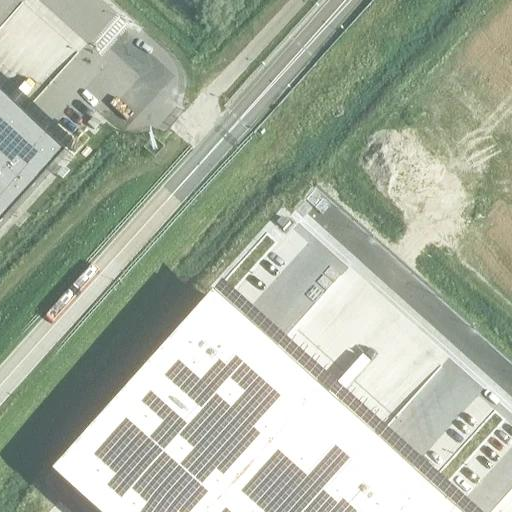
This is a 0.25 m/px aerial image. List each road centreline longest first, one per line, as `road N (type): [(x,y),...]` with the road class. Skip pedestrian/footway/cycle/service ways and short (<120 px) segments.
road 1 (unclassified): [(511,384),(313,204)]
road 2 (track): [(0,294),(112,180),(166,160),(199,124)]
